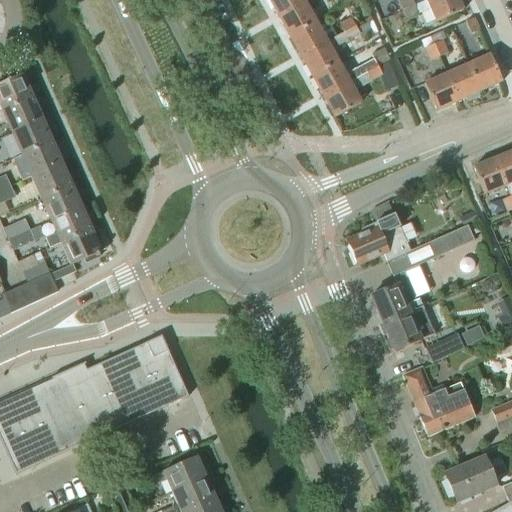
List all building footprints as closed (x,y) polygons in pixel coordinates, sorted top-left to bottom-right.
[(267,0),(277,17),(303,3),(301,0),(267,0)] [(403,0),(399,2),(403,11),(415,6),(412,0),(403,0)] [(462,12),(456,0),(428,0),(425,1),(435,23),(462,12)] [(277,17),(289,37),(314,23),(303,3),(277,17)] [(415,6),(403,11),(406,20),(418,15),(415,6)] [(339,25),(344,34),(347,33),(355,28),(350,19),(339,25)] [(473,19),(464,23),(469,36),(478,32),(473,19)] [(289,37),(300,58),(326,43),(314,23),(289,37)] [(366,24),(355,29),(359,35),(362,41),(372,34),(366,23),(366,24)] [(347,33),(344,34),(326,44),(326,43),(300,58),(311,78),(337,63),(330,51),(359,35),(355,29),(355,28),(347,33)] [(442,42),(433,46),(438,58),(447,54),(442,42)] [(433,46),(426,49),(431,61),(438,58),(433,46)] [(382,50),(370,56),(373,60),(377,67),(386,62),(388,62),(389,61),(383,49),(382,50)] [(489,56),(467,66),(479,93),(501,83),(489,56)] [(311,78),(323,98),(377,68),(377,67),(373,60),(344,76),(337,63),(311,78)] [(467,66),(445,75),(457,102),(479,93),(467,66)] [(360,104),(353,92),(382,76),(377,68),(323,98),(334,119),(360,104)] [(435,112),(457,102),(445,75),(423,85),(435,112)] [(21,77),(0,86),(0,112),(0,113),(31,100),(21,77)] [(0,113),(0,112),(0,125),(5,124),(10,135),(41,121),(31,100),(0,113)] [(41,121),(10,135),(20,157),(51,144),(50,143),(47,136),(52,134),(46,120),(41,122),(41,121)] [(20,157),(12,161),(22,183),(29,179),(60,166),(51,144),(20,157)] [(511,151),(494,159),(505,187),(510,198),(511,196),(511,151)] [(483,196),(505,187),(494,159),(471,167),(483,196)] [(60,166),(29,179),(39,201),(53,195),(70,187),(60,166)] [(0,192),(9,188),(4,177),(0,178),(0,192)] [(53,195),(39,201),(49,223),(80,209),(70,187),(53,195)] [(9,188),(0,192),(0,204),(13,199),(9,188)] [(511,210),(511,203),(510,198),(501,201),(506,213),(511,210)] [(80,209),(49,223),(58,245),(79,235),(89,231),(80,209)] [(473,213),(459,219),(463,228),(475,222),(477,221),(473,213)] [(361,235),(345,242),(356,266),(383,255),(386,262),(408,252),(405,244),(407,244),(407,242),(404,243),(398,228),(393,216),(359,230),(361,235)] [(6,242),(28,232),(23,221),(1,231),(6,242)] [(395,286),(369,297),(381,325),(405,315),(409,313),(421,308),(418,300),(415,301),(403,273),(458,249),(473,242),(466,227),(451,233),(409,252),(408,252),(386,262),(385,262),(395,286)] [(79,235),(58,245),(68,267),(71,266),(82,261),(84,266),(99,259),(97,255),(99,254),(99,253),(100,252),(105,250),(98,235),(92,238),(89,232),(89,231),(79,235)] [(28,232),(6,242),(11,253),(33,243),(28,232)] [(25,285),(47,275),(43,264),(20,274),(25,285)] [(3,301),(9,315),(56,294),(47,275),(25,285),(0,296),(3,301)] [(0,319),(9,315),(3,301),(0,301),(0,319)] [(405,315),(381,325),(393,353),(420,341),(433,336),(425,317),(421,308),(409,313),(405,315)] [(511,335),(508,334),(500,352),(503,360),(511,363),(511,335)] [(463,350),(456,335),(423,350),(430,365),(463,350)] [(186,398),(159,337),(84,371),(82,365),(84,365),(83,363),(47,380),(48,382),(0,403),(0,443),(14,475),(186,398)] [(472,418),(458,386),(445,391),(443,386),(430,391),(420,368),(401,376),(427,437),(472,418)] [(511,417),(511,401),(490,410),(496,424),(511,417)] [(195,458),(145,481),(149,489),(165,482),(170,494),(210,476),(207,469),(202,472),(195,458)] [(455,504),(495,487),(483,458),(442,474),(455,504)] [(175,505),(160,511),(182,511),(213,498),(208,485),(213,483),(210,476),(170,494),(175,505)] [(511,501),(511,483),(501,488),(507,504),(511,501)] [(125,511),(118,494),(108,498),(114,511),(125,511)] [(213,498),(182,511),(226,511),(225,509),(219,511),(213,498)] [(511,511),(511,501),(507,504),(507,505),(494,511),(511,511)]
